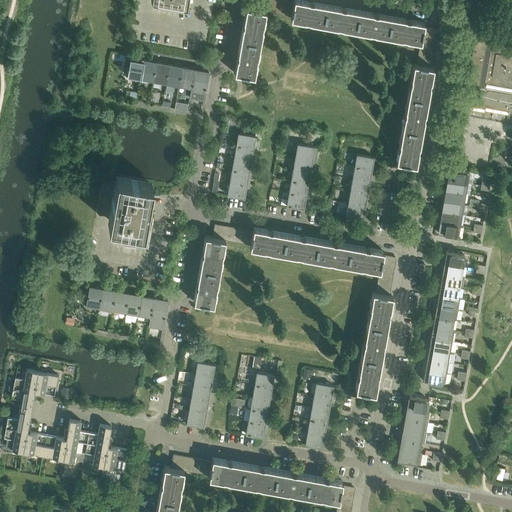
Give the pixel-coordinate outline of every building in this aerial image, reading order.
[(260,9),(261,0),(253,0),(252,8),(260,9)] [(261,0),(260,9),(266,10),(268,0),(261,0)] [(284,14),(287,1),(281,0),(280,0),(278,13),(284,14)] [(302,0),(293,0),(293,2),(291,15),(290,18),(323,24),(327,4),(302,0)] [(291,15),(293,2),(287,1),(284,14),(291,15)] [(355,30),(359,10),(327,4),(323,24),(355,30)] [(240,40),(260,43),(266,10),(260,9),(252,8),(246,7),(240,40)] [(388,36),(391,16),(359,10),(355,30),(388,36)] [(391,16),(388,36),(421,42),(421,39),(422,33),(423,26),(424,22),(391,16)] [(436,29),(423,26),(422,33),(435,35),(436,29)] [(467,83),(466,84),(475,85),(474,89),(472,88),(469,105),(469,106),(469,105),(477,106),(476,107),(477,107),(477,106),(484,108),(485,108),(485,106),(493,107),(492,108),(493,108),(493,107),(500,109),(500,110),(501,110),(501,109),(508,110),(508,112),(508,113),(508,112),(511,112),(511,34),(507,33),(507,32),(506,33),(500,32),(500,31),(499,31),(499,32),(492,31),(493,30),(492,30),(492,31),(485,29),(482,28),(480,38),(475,37),(474,38),(475,38),(467,83)] [(421,39),(434,42),(435,35),(422,33),(421,39)] [(420,46),(433,48),(434,42),(421,39),(421,42),(420,46)] [(254,76),(260,43),(240,40),(234,73),(254,76)] [(419,52),(432,54),(433,48),(420,46),(419,52)] [(418,58),(431,60),(432,54),(419,52),(418,58)] [(126,58),(124,68),(128,69),(127,76),(140,78),(143,59),(130,57),(130,59),(126,58)] [(417,64),(430,66),(431,60),(418,58),(417,64)] [(143,59),(140,78),(153,81),(156,62),(143,59)] [(156,62),(153,81),(166,83),(169,64),(156,62)] [(408,96),(427,100),(433,67),(430,66),(417,64),(414,63),(408,96)] [(169,64),(166,83),(179,85),(182,66),(169,64)] [(182,66),(179,85),(191,88),(195,69),(182,66)] [(191,88),(190,96),(204,99),(204,98),(209,71),(195,69),(191,88)] [(402,129),(422,132),(427,100),(408,96),(402,129)] [(422,132),(402,129),(396,161),(416,165),(422,132)] [(238,133),(236,145),(252,148),(254,136),(238,133)] [(297,143),(295,156),(312,159),(314,146),(297,143)] [(234,157),(250,160),(252,148),(236,145),(234,157)] [(357,154),(354,166),(371,169),(373,157),(357,154)] [(293,168),(310,171),(312,159),(295,156),(293,168)] [(248,173),(250,160),(234,157),(231,170),(248,173)] [(352,179),(369,182),(371,169),(354,166),(352,179)] [(307,183),(310,171),(293,168),(291,180),(307,183)] [(447,173),(446,179),(466,182),(468,171),(450,168),(449,173),(447,173)] [(229,182),(246,185),(248,173),(231,170),(229,182)] [(121,175),(119,182),(112,223),(138,228),(145,189),(147,180),(121,175)] [(367,194),(369,182),(352,179),(350,191),(367,194)] [(465,193),(466,182),(446,179),(445,185),(447,185),(446,190),(465,193)] [(288,192),(305,196),(307,183),(291,180),(288,192)] [(244,197),(246,185),(229,182),(227,194),(244,197)] [(443,194),(442,200),(463,204),(465,193),(446,190),(445,194),(443,194)] [(348,203),(365,206),(367,194),(350,191),(348,203)] [(303,208),(305,196),(288,192),(286,205),(303,208)] [(461,214),(463,204),(442,200),(441,206),(443,206),(442,211),(461,214)] [(362,218),(365,206),(348,203),(346,216),(362,218)] [(459,225),(461,214),(442,211),(442,216),(439,215),(438,221),(459,225)] [(457,236),(459,225),(438,221),(437,227),(439,228),(439,233),(457,236)] [(215,224),(213,237),(219,238),(221,225),(215,224)] [(225,239),(228,226),(221,225),(219,238),(225,239)] [(231,240),(234,227),(228,226),(225,239),(231,240)] [(238,241),(240,229),(234,227),(231,240),(238,241)] [(252,231),(250,243),(249,247),(282,253),(286,233),(253,227),(252,231)] [(244,242),(246,230),(240,229),(238,241),(244,242)] [(250,243),(252,231),(246,230),(244,242),(250,243)] [(314,259),(318,239),(286,233),(282,253),(314,259)] [(199,268),(219,272),(225,239),(219,238),(213,237),(205,236),(199,268)] [(347,264),(351,244),(318,239),(314,259),(347,264)] [(351,244),(347,264),(380,270),(381,267),(382,261),(383,255),(384,250),(351,244)] [(441,262),(462,265),(464,254),(446,251),(445,256),(442,256),(441,262)] [(394,264),(396,257),(383,255),(382,261),(394,264)] [(381,267),(393,270),(394,264),(382,261),(381,267)] [(460,275),(462,265),(441,262),(440,268),(442,268),(442,273),(463,277),(464,276),(460,275)] [(379,274),(392,276),(393,270),(381,267),(380,270),(379,274)] [(199,268),(193,300),(193,301),(213,305),(219,272),(199,268)] [(462,287),(463,277),(442,273),(441,277),(438,277),(437,283),(462,287)] [(378,280),(391,282),(392,276),(379,274),(378,280)] [(377,286),(390,288),(391,282),(378,280),(377,286)] [(439,289),(438,294),(460,298),(460,297),(456,297),(458,287),(461,288),(462,287),(437,283),(436,289),(439,289)] [(86,305),(99,307),(103,289),(90,286),(86,305)] [(376,292),(389,295),(390,288),(377,286),(376,292)] [(115,291),(103,289),(99,307),(112,310),(115,291)] [(125,312),(128,293),(115,291),(112,310),(125,312)] [(392,295),(389,295),(376,292),(373,292),(367,325),(387,328),(392,295)] [(141,295),(128,293),(125,312),(137,314),(141,295)] [(458,309),(460,298),(438,294),(437,299),(435,298),(434,304),(458,309)] [(150,317),(154,298),(141,295),(137,314),(150,317)] [(167,300),(154,298),(150,317),(149,325),(162,327),(167,300)] [(435,311),(434,315),(456,319),(458,309),(434,304),(432,310),(435,311)] [(456,320),(456,319),(434,315),(433,320),(431,320),(430,326),(454,330),(454,329),(450,329),(452,319),(456,320)] [(361,357),(381,360),(387,328),(367,325),(361,357)] [(430,337),(452,341),(454,330),(430,326),(429,332),(431,332),(430,337)] [(450,351),(452,341),(430,337),(429,341),(427,341),(426,347),(450,351)] [(448,362),(450,351),(426,347),(425,353),(427,353),(426,358),(448,362)] [(381,360),(361,357),(355,390),(375,393),(381,360)] [(446,373),(448,362),(426,358),(426,363),(423,362),(422,368),(446,373)] [(197,361),(195,373),(212,376),(214,364),(197,361)] [(311,377),(313,368),(305,367),(303,376),(311,377)] [(444,384),(446,373),(422,368),(421,374),(423,375),(422,380),(444,384)] [(30,411),(32,402),(32,401),(35,402),(37,392),(54,395),(58,374),(27,369),(25,379),(15,377),(11,397),(21,399),(19,409),(30,411)] [(257,371),(254,384),(271,387),(274,374),(257,371)] [(193,386),(210,389),(212,376),(195,373),(193,386)] [(316,382),(314,395),(331,398),(333,385),(316,382)] [(254,384),(252,396),(269,399),(271,387),(254,384)] [(193,386),(191,398),(208,401),(210,389),(193,386)] [(314,395),(311,407),(328,410),(331,398),(314,395)] [(250,409),(267,412),(269,399),(252,396),(250,409)] [(406,401),(405,407),(429,411),(429,410),(426,410),(428,399),(409,396),(409,401),(406,401)] [(205,413),(208,401),(191,398),(188,410),(205,413)] [(328,410),(311,407),(309,419),(326,422),(328,410)] [(427,422),(429,411),(405,407),(404,413),(406,413),(406,418),(427,422)] [(12,449),(42,455),(46,434),(29,431),(31,421),(29,421),(30,411),(19,409),(18,419),(8,417),(4,437),(14,439),(12,449)] [(250,409),(248,421),(265,424),(267,412),(250,409)] [(203,426),(205,413),(188,410),(186,423),(203,426)] [(80,420),(69,418),(67,428),(65,427),(63,437),(46,434),(42,455),(73,461),(75,451),(84,452),(88,432),(79,430),(80,420)] [(402,422),(401,428),(426,432),(427,422),(406,418),(405,422),(402,422)] [(309,419),(307,431),(324,435),(326,422),(309,419)] [(263,436),(265,424),(248,421),(246,433),(263,436)] [(127,449),(117,447),(109,446),(111,436),(109,436),(111,426),(100,424),(98,434),(88,432),(84,452),(94,454),(92,464),(123,470),(127,449)] [(403,434),(402,439),(424,443),(426,432),(401,428),(400,434),(403,434)] [(322,447),(324,435),(307,431),(305,444),(322,447)] [(399,443),(398,449),(422,454),(422,453),(418,452),(420,443),(424,444),(424,443),(402,439),(401,444),(399,443)] [(420,465),(422,454),(398,449),(396,455),(399,456),(398,461),(420,465)] [(172,467),(178,468),(181,455),(174,454),(172,467)] [(187,457),(181,455),(178,468),(184,470),(187,457)] [(191,471),(193,458),(187,457),(184,470),(191,471)] [(209,477),(242,483),(246,463),(212,457),(212,461),(210,474),(209,477)] [(199,459),(193,458),(191,471),(197,472),(199,459)] [(203,473),(205,460),(199,459),(197,472),(203,473)] [(203,473),(210,474),(212,461),(205,460),(203,473)] [(242,483),(274,489),(278,469),(246,463),(242,483)] [(164,466),(158,499),(178,502),(184,470),(178,468),(172,467),(164,466)] [(274,489),(306,495),(310,475),(278,469),(274,489)] [(310,475),(306,495),(339,501),(340,498),(341,491),(342,485),(343,481),(310,475)] [(342,485),(341,491),(353,494),(354,487),(342,485)] [(352,500),(353,494),(341,491),(340,498),(352,500)] [(340,498),(339,501),(339,504),(351,506),(352,500),(340,498)] [(176,511),(178,502),(158,499),(155,511),(176,511)]
